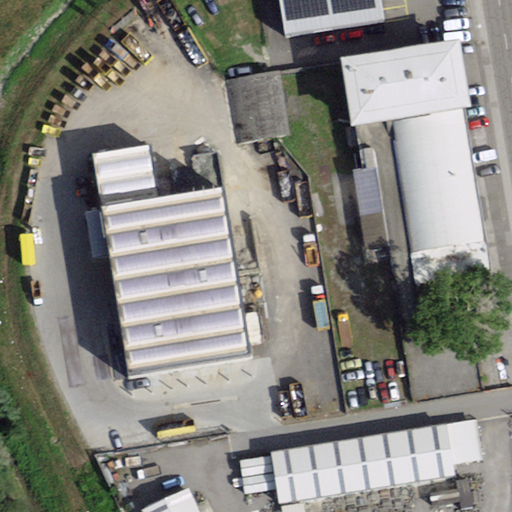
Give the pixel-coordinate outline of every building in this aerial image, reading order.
[(280,0),(287,36),(383,22),(379,0),(280,0)] [(398,289),(491,275),(463,108),(470,109),(461,40),(340,59),(351,128),(355,127),(364,169),(353,171),(368,265),(393,262),(398,289)] [(238,81),(241,143),(287,140),(284,79),(238,81)] [(159,200),(150,146),(94,155),(103,209),(159,200)] [(103,209),(128,379),(251,360),(221,188),(159,200),(103,209)] [(483,462),(477,422),(271,453),(272,456),(277,490),(279,504),(456,477),(455,466),(483,462)] [(245,494),(277,490),(272,456),(240,461),(245,494)] [(141,511),(201,511),(191,489),(142,511),(141,511)]
